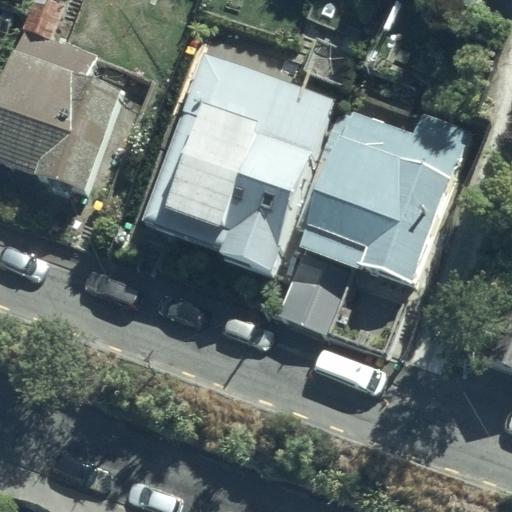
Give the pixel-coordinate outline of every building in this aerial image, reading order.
[(0,165),(91,196),(125,98),(92,87),(101,59),(56,44),(70,4),(57,0),(37,0),(0,107),(0,165)] [(449,0),(484,15),(490,0),(449,0)] [(340,106),(208,62),(151,229),(231,256),(229,264),(281,281),(340,106)] [(476,139),(426,119),(417,142),(347,115),(300,236),(310,240),(304,257),(308,259),(282,323),(329,340),(355,276),(365,280),(368,272),(417,291),(476,139)] [(511,273),(477,366),(511,379),(511,273)]
